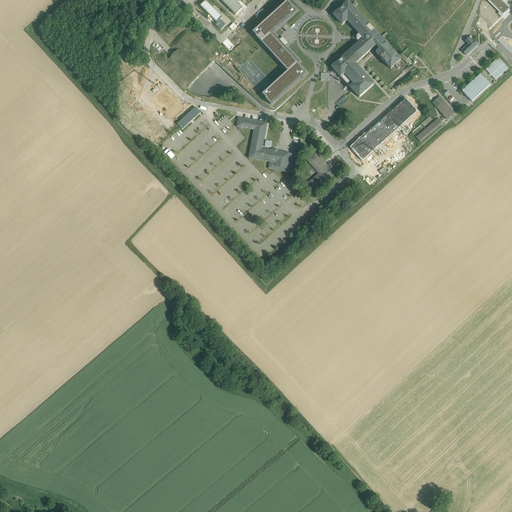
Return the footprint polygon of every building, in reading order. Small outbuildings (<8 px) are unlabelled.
[(219,0),(235,15),(243,8),(234,0),(219,0)] [(367,0),(362,5),(387,34),(388,36),(393,42),(398,43),(417,26),(418,22),(395,1),(396,0),(367,0)] [(508,7),(501,0),(487,0),(499,13),(498,14),(503,19),(511,10),(511,7),(510,6),(508,7)] [(205,1),(200,6),(217,24),(215,25),(221,31),(226,25),(220,20),(222,17),(205,1)] [(293,7),(288,1),(227,57),(237,69),(248,58),(270,82),(259,92),(270,106),(306,73),(271,35),(296,11),(292,7),(293,7)] [(357,46),(332,68),(359,98),(374,85),(355,65),(376,46),(380,50),(376,53),(391,69),(400,60),(374,31),(369,25),(369,26),(348,2),(333,15),(342,25),(347,21),(359,34),(357,37),(356,39),(356,41),(356,45),(357,46)] [(472,41),(469,37),(465,41),(468,44),(462,51),(466,55),(477,45),(473,40),(472,41)] [(203,71),(181,48),(165,63),(189,86),(203,71)] [(498,60),(484,71),(494,83),(507,71),(498,60)] [(325,74),(321,74),(321,81),(325,82),(329,82),(329,74),(325,74)] [(480,75),(462,91),(472,103),(491,87),(480,75)] [(454,115),(440,98),(433,104),(446,121),(454,115)] [(196,108),(178,125),(182,130),(201,113),(196,108)] [(267,123),(238,118),(237,127),(254,130),(249,158),(270,162),(268,169),(293,173),(296,155),(278,152),(278,151),(274,150),(274,153),(272,153),(272,151),(262,149),(267,123)] [(438,119),(416,138),(420,143),(443,124),(442,122),(442,123),(438,119)] [(328,167),(315,152),(307,160),(319,174),(305,187),(312,195),(339,171),(332,163),(328,167)]
